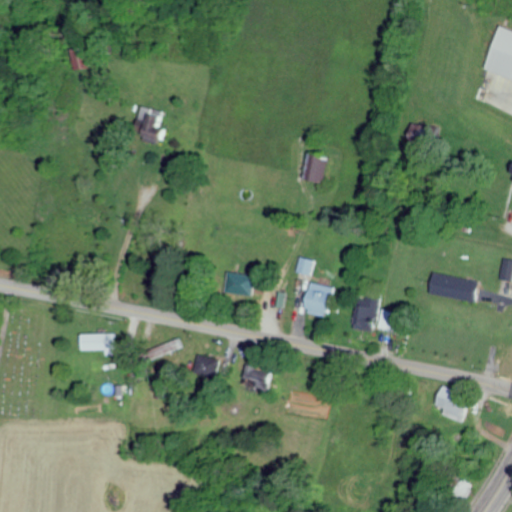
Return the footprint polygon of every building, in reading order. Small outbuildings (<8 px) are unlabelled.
[(494,69),(511,75),(511,27),(509,26),(494,69)] [(143,119),(158,123),(154,134),(175,140),(178,131),(169,128),(173,114),(147,106),(143,119)] [(313,179),(333,181),(336,154),(316,152),(313,179)] [(318,275),(322,260),(308,255),(303,270),(318,275)] [(262,276),(237,271),(233,291),(258,296),(262,276)] [(490,281),(443,272),(439,293),(486,302),(490,281)] [(310,310),(336,317),(343,288),(317,281),(310,310)] [(374,305),(363,303),(359,327),(380,330),(386,297),(376,295),(374,305)] [(385,327),(407,331),(410,313),(389,309),(385,327)] [(89,349),(110,349),(111,354),(122,354),(121,332),(89,333),(89,349)] [(227,359),(203,354),(200,370),(224,374),(227,359)] [(278,388),(281,371),(253,365),(249,383),(278,388)] [(447,414),(467,423),(479,398),(451,385),(442,405),(449,408),(447,414)]
